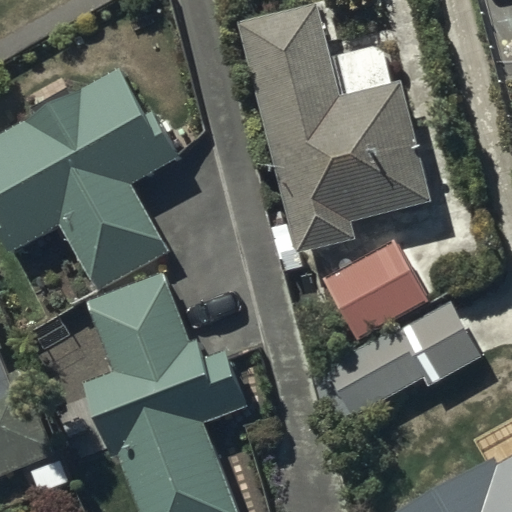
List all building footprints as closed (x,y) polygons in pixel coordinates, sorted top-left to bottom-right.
[(313,9),(252,24),(307,247),(354,236),(348,213),(429,193),(403,87),(336,104),(313,9)] [(170,152),(124,69),(0,138),(0,199),(2,203),(0,203),(0,214),(15,240),(67,211),(103,277),(162,244),(124,178),(170,152)] [(399,242),(333,277),(362,331),(428,296),(399,242)] [(180,348),(156,282),(96,303),(121,371),(91,382),(138,511),(238,511),(205,421),(244,407),(225,355),(201,364),(193,343),(180,348)] [(485,355),(455,301),(331,371),(340,423),(426,375),(431,385),(485,355)] [(23,375),(0,384),(0,471),(53,451),(23,375)] [(511,511),(511,464),(498,472),(493,465),(407,511),(511,511)]
